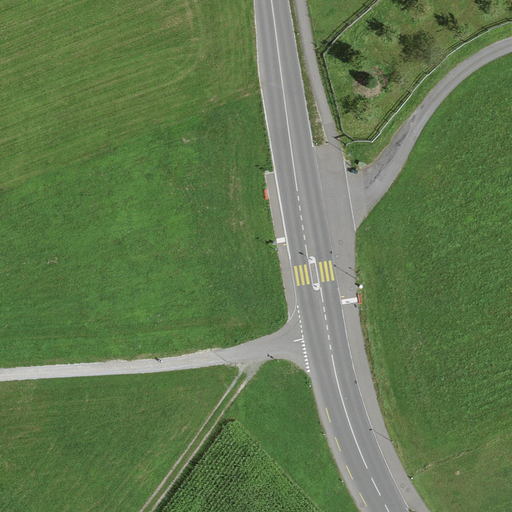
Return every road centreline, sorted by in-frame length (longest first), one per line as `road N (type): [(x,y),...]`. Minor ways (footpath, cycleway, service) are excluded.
road 1 (track): [(0,375),(182,363),(325,333)]
road 2 (residential): [(307,250),(366,202),(457,73),(511,43)]
road 3 (tertiary): [(392,511),(340,395),(307,250)]
road 4 (tertiary): [(307,250),(272,0)]
